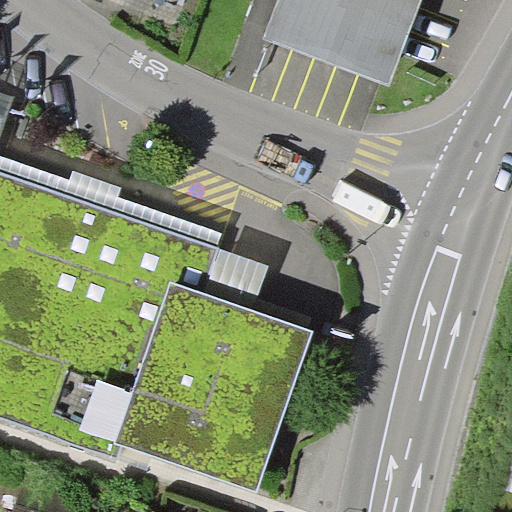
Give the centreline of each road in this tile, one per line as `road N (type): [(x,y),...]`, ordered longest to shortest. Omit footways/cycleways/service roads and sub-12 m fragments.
road 1 (residential): [(34,0),(159,86),(461,207)]
road 2 (secondary): [(461,207),(411,365),(386,511)]
road 3 (secondary): [(511,98),(461,207)]
